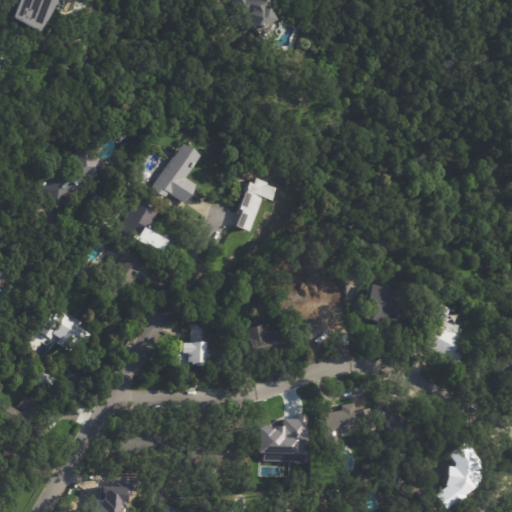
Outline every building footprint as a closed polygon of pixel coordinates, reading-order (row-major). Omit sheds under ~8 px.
[(17,0),(11,21),(43,31),(52,0),(17,0)] [(272,19),(273,23),(253,34),(245,18),(241,20),(230,0),(283,0),(285,2),(267,12),(272,19)] [(266,36),(258,40),(256,35),(267,30),(269,35),(266,36)] [(119,128),(125,134),(117,143),(107,134),(116,125),(119,128)] [(93,154),(106,167),(90,183),(85,178),(76,186),(81,191),(60,211),(37,188),(50,176),(52,178),(57,173),(59,176),(64,171),(67,174),(71,169),(67,164),(74,157),(72,155),(83,144),(93,154)] [(190,186),(181,203),(166,194),(164,197),(150,189),(168,157),(169,158),(177,144),(195,154),(181,178),(191,185),(190,186)] [(261,197),(271,201),(276,186),(248,177),(235,215),(238,215),(234,226),(248,231),(261,197)] [(137,201),(156,212),(146,230),(155,235),(148,248),(115,229),(120,220),(122,221),(134,199),(137,201)] [(368,238),(369,251),(360,252),(359,239),(368,238)] [(141,263),(127,285),(134,289),(125,303),(115,297),(114,299),(100,289),(124,250),(142,262),(141,263)] [(8,270),(1,266),(5,259),(12,263),(8,270)] [(365,319),(362,319),(370,285),(405,294),(398,319),(384,315),(382,323),(365,319)] [(295,311),(305,306),(306,308),(317,303),(319,305),(326,301),(333,316),(339,313),(347,329),(332,336),(323,318),(314,323),(317,328),(306,334),(295,311)] [(78,347),(73,344),(68,352),(55,343),(57,340),(51,336),(49,339),(41,333),(57,309),(64,315),(63,317),(70,321),(72,317),(80,322),(77,326),(88,334),(79,348),(78,347)] [(454,366),(438,357),(439,355),(422,345),(434,323),(440,327),(443,320),(455,327),(452,333),(468,343),(454,366)] [(193,368),(172,368),(173,350),(176,350),(177,344),(189,344),(189,325),(201,325),(201,342),(200,342),(200,344),(201,344),(201,350),(222,350),(221,369),(193,368)] [(260,326),(262,333),(277,329),(282,352),(249,359),(242,329),(260,325),(260,326)] [(511,379),(508,385),(477,363),(491,343),(511,357),(511,379)] [(32,382),(38,373),(48,379),(42,388),(32,382)] [(25,431),(0,416),(0,405),(2,402),(15,410),(23,397),(39,407),(25,431)] [(353,412),(367,409),(370,430),(341,435),(343,443),(326,446),(321,414),(339,411),(338,406),(351,404),(352,412),(353,412)] [(399,442),(380,428),(389,416),(399,423),(401,422),(422,436),(412,450),(399,442)] [(39,428),(44,438),(32,444),(27,433),(39,428)] [(257,451),(256,434),(277,433),(277,430),(291,429),(292,433),(303,433),(304,450),(257,451)] [(119,455),(118,434),(151,433),(151,436),(154,436),(154,433),(168,432),(169,453),(119,455)] [(240,467),(190,463),(191,442),(220,444),(221,438),(233,439),(232,447),(245,448),(243,468),(240,467)] [(470,473),(469,492),(444,511),(438,511),(425,496),(440,483),(445,489),(449,465),(441,452),(460,441),(470,456),(470,473)] [(6,455),(20,463),(3,493),(0,491),(0,453),(1,452),(6,455)] [(116,480),(114,511),(93,511),(96,479),(116,480)] [(323,511),(321,499),(307,502),(308,511),(323,511)]
